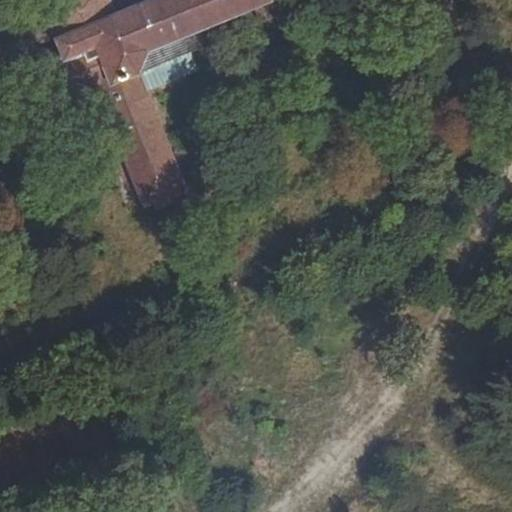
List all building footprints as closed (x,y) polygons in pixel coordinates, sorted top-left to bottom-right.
[(180,189),(141,94),(133,72),(144,51),(180,36),(265,2),(263,0),(153,0),(110,17),(103,0),(46,0),(43,9),(61,59),(34,69),(49,107),(95,90),(140,204),(151,200),(156,209),(171,202),(169,193),(180,189)] [(511,0),(494,0),(511,8),(511,0)] [(133,72),(141,94),(180,80),(174,61),(187,55),(180,36),(144,51),(133,72)] [(198,193),(195,184),(180,190),(184,198),(198,193)] [(261,298),(252,281),(231,290),(239,308),(261,298)]
